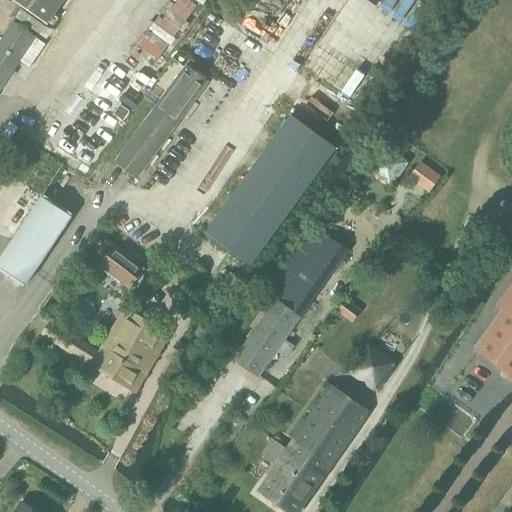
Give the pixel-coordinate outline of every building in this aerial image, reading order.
[(11,0),(48,25),(66,0),(11,0)] [(0,89),(37,37),(16,22),(0,44),(0,89)] [(187,67),(157,108),(176,122),(207,81),(187,67)] [(157,108),(155,111),(117,163),(136,177),(176,122),(157,108)] [(384,146),(366,172),(392,190),(410,163),(384,146)] [(72,217),(42,197),(18,234),(0,259),(0,268),(26,286),(72,217)] [(314,228),(267,295),(275,301),(283,306),(291,312),(300,318),(301,319),(348,252),(314,228)] [(147,268),(114,245),(98,268),(131,291),(147,268)] [(228,302),(243,281),(230,272),(215,293),(228,302)] [(511,283),(496,306),(502,310),(474,349),(511,376),(511,283)] [(275,301),(234,360),(258,378),(300,318),(291,312),(283,306),(275,301)] [(169,334),(126,310),(114,329),(158,354),(169,334)] [(51,323),(43,336),(136,393),(146,375),(103,348),(100,352),(51,323)] [(194,336),(203,341),(210,330),(201,325),(194,336)] [(103,348),(146,375),(158,354),(114,329),(103,348)] [(350,371),(378,390),(396,364),(368,345),(350,371)] [(264,455),(278,466),(260,491),(289,511),(299,511),(368,414),(331,390),(288,452),(273,442),(264,455)] [(44,511),(30,501),(21,511),(44,511)]
